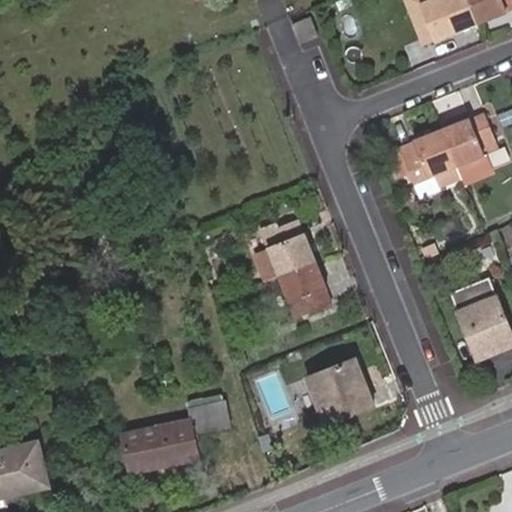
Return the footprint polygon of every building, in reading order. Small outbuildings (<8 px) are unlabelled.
[(452,38),(480,26),(470,0),(437,0),(425,5),(429,13),(427,14),(438,41),(451,35),(452,38)] [(511,0),(470,0),(480,26),(507,15),(506,13),(511,10),(511,0)] [(300,45),(319,37),(312,18),(293,26),(300,45)] [(203,85),(206,93),(233,82),(230,75),(203,85)] [(204,145),(208,144),(262,123),(250,95),(243,78),(233,82),(206,93),(186,101),(204,145)] [(250,95),(262,123),(271,120),(259,92),(250,95)] [(441,129),(457,168),(500,150),(485,115),(471,121),(470,118),(441,129)] [(262,123),(208,144),(220,174),(245,164),(250,176),(276,165),(272,153),(274,152),(262,123)] [(462,180),(457,168),(441,129),(413,141),(414,144),(400,149),(410,173),(415,186),(435,178),(440,189),(462,180)] [(410,173),(400,149),(388,155),(398,177),(410,173)] [(421,199),(440,189),(435,178),(415,186),(421,199)] [(207,243),(230,234),(225,221),(202,231),(207,243)] [(265,282),(279,277),(317,261),(305,233),(301,221),(280,230),(277,224),(260,231),(268,250),(254,255),(265,282)] [(317,261),(279,277),(290,305),(289,307),(294,320),(332,304),(326,291),(328,290),(317,261)] [(511,349),(511,326),(493,279),(451,296),(476,359),(498,350),(500,355),(511,349)] [(478,364),(500,355),(498,350),(476,359),(478,364)] [(326,426),(374,406),(356,359),(307,379),(326,426)] [(122,437),(129,474),(199,459),(195,436),(232,428),(226,401),(186,409),(189,422),(122,437)] [(0,497),(48,486),(37,442),(0,450),(0,497)]
